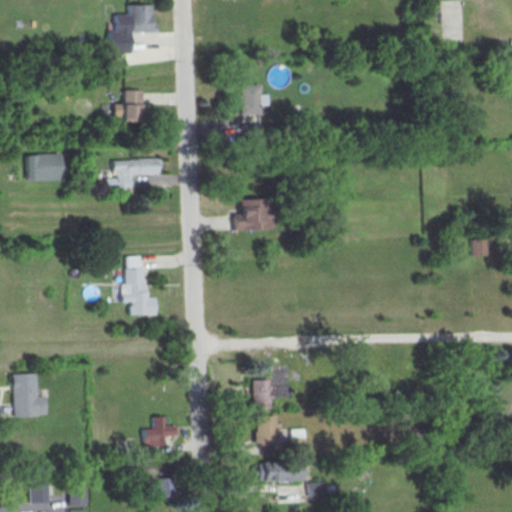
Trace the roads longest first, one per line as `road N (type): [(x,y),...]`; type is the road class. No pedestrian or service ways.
road 1 (residential): [(178,0),(201,511)]
road 2 (residential): [(511,338),(194,346)]
